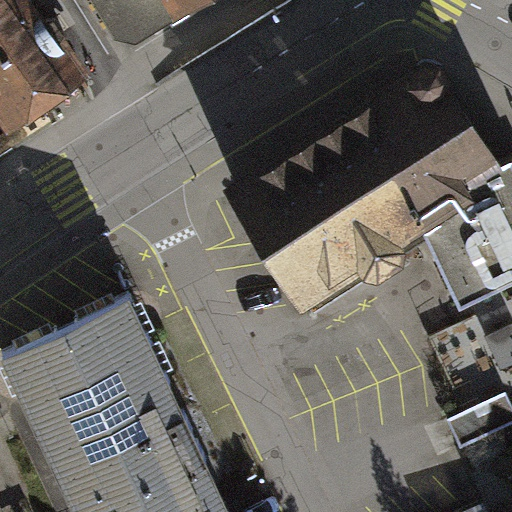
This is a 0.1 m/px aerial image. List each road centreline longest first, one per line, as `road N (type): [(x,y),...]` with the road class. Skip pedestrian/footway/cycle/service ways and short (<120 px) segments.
road 1 (residential): [(133,146),(308,511)]
road 2 (tertiary): [(133,146),(370,0)]
road 3 (tertiary): [(0,234),(133,146)]
